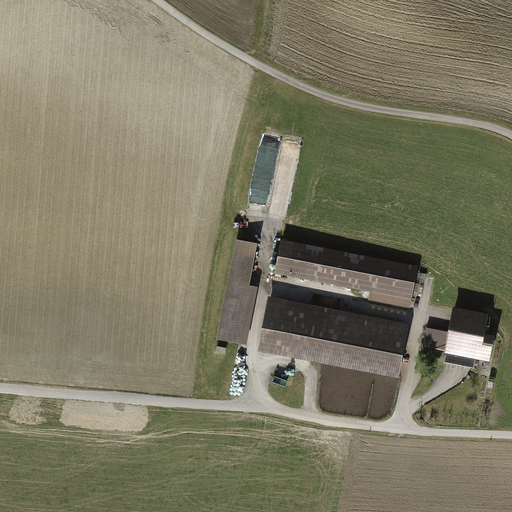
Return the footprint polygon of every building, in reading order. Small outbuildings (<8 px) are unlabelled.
[(293,190),(303,140),(285,137),(271,208),(288,211),(292,190),(293,190)] [(418,266),(281,237),(273,271),(369,291),(367,300),(409,308),(418,266)] [(255,244),(235,240),(215,339),(236,343),(255,244)] [(408,324),(268,297),(256,350),(396,377),(408,324)] [(483,316),(451,310),(442,357),(488,366),(495,333),(480,331),(483,316)]
